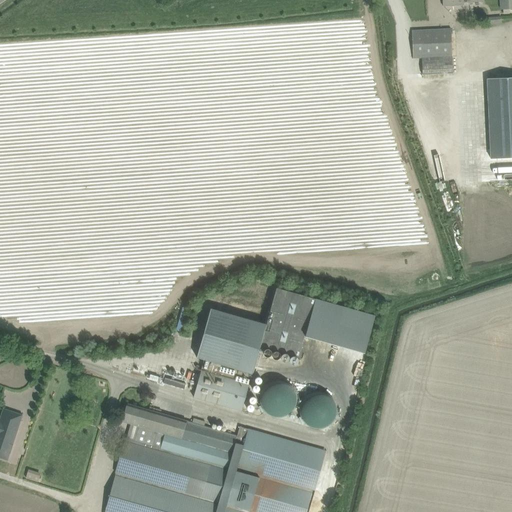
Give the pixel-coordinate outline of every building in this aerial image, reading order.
[(511,0),(501,0),(502,9),(503,9),(509,9),(511,9),(511,0)] [(382,9),(385,39),(402,38),(400,8),(382,9)] [(411,31),(412,58),(451,56),(450,29),(411,31)] [(511,76),(487,78),(490,157),(511,156),(511,76)] [(276,288),(266,324),(260,346),(299,357),(305,336),(308,325),(308,324),(310,320),(310,318),(311,315),(315,299),(276,288)] [(305,336),(364,353),(375,315),(315,299),(311,315),(310,318),(310,320),(308,324),(308,325),(305,336)] [(204,358),(252,372),(260,346),(266,324),(210,308),(196,357),(204,360),(204,358)] [(204,360),(193,397),(241,411),(252,372),(204,358),(204,360)] [(184,381),(163,375),(163,377),(157,375),(157,374),(148,372),(147,377),(155,380),(156,376),(163,378),(162,381),(182,387),(184,381)] [(260,397),(260,399),(260,400),(260,402),(260,404),(261,405),(261,407),(262,408),(263,410),(264,411),(265,412),(266,413),(268,414),(269,415),(271,416),(272,416),(274,417),(275,417),(277,417),(279,417),(280,417),(282,417),(284,417),(285,416),(287,415),(288,415),(289,414),(291,413),(292,412),(293,410),(294,409),(295,408),(295,406),(296,404),(296,403),(297,401),(297,400),(297,398),(297,396),(297,395),(296,393),(296,392),(295,390),(294,389),(293,387),(292,386),(291,385),(290,384),(289,383),(287,382),(286,382),(284,381),(283,381),(281,380),(279,380),(278,380),(276,380),(275,380),(273,381),(272,381),(270,382),(269,383),(267,384),(266,385),(265,386),(264,387),(263,388),(262,389),(261,391),(261,392),(260,394),(260,396),(260,397)] [(299,408),(299,410),(299,412),(300,413),(300,415),(300,416),(301,418),(302,419),(303,421),(304,422),(305,423),(306,424),(308,425),(309,426),(310,427),(312,428),(314,428),(315,428),(317,429),(318,429),(320,429),(322,428),(323,428),(325,427),(326,427),(328,426),(329,425),(330,424),(332,423),(333,422),(334,420),(335,419),(335,417),(336,416),(336,414),(337,412),(337,411),(337,409),(337,408),(336,406),(336,404),(335,403),(335,401),(334,400),(333,399),(332,397),(331,396),(330,395),(328,394),(327,394),(325,393),(324,392),(322,392),(321,391),(319,391),(318,391),(316,391),(314,392),(313,392),(311,393),(310,393),(308,394),(307,395),(306,396),(305,397),(304,398),(303,399),(302,401),(301,402),(300,404),(300,405),(300,407),(299,408)] [(304,511),(311,490),(313,490),(324,451),(240,427),(237,436),(186,421),(127,404),(122,421),(132,424),(138,425),(137,432),(134,440),(126,438),(116,473),(110,494),(104,511),(304,511)] [(0,420),(0,457),(7,460),(18,426),(0,420)] [(28,470),(26,478),(39,482),(41,474),(28,470)]
